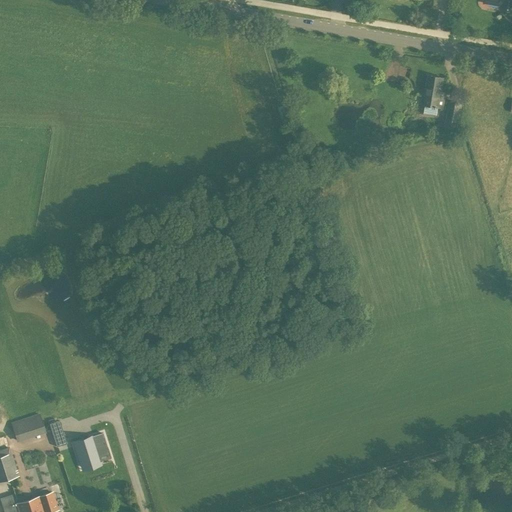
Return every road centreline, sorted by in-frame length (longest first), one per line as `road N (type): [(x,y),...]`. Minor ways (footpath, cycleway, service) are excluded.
road 1 (secondary): [(156,0),(511,60)]
road 2 (track): [(511,434),(254,511)]
